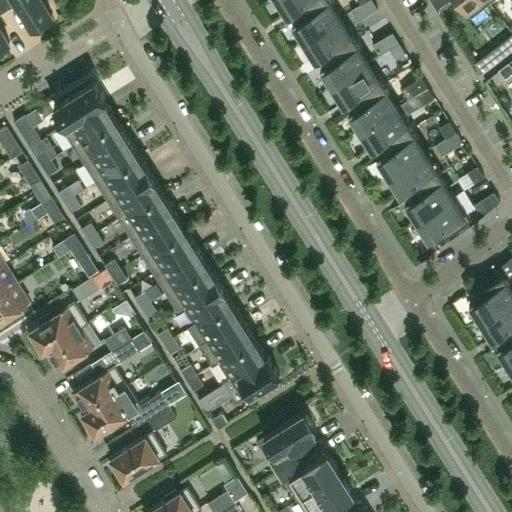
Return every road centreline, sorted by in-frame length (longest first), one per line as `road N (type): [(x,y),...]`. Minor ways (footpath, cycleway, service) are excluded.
road 1 (residential): [(426,511),(116,23),(150,0)]
road 2 (secondary): [(371,326),(164,0)]
road 3 (residential): [(409,302),(222,0)]
road 4 (residential): [(388,0),(511,201)]
road 5 (secondary): [(488,511),(371,326)]
road 6 (residential): [(511,462),(409,302)]
road 7 (residential): [(102,511),(17,378)]
road 8 (residential): [(409,302),(511,221)]
